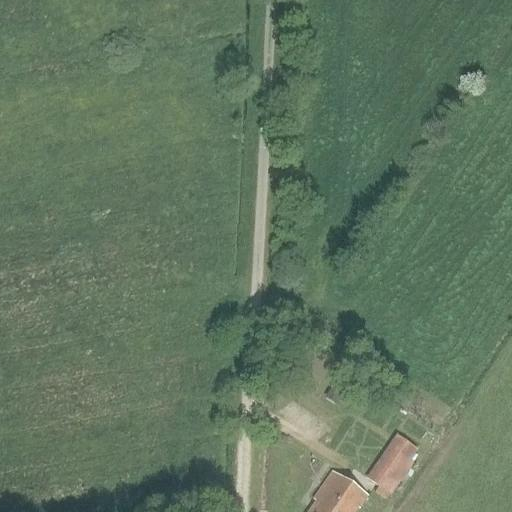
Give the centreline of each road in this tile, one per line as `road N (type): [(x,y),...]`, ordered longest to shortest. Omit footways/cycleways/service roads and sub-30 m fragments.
road 1 (unclassified): [(252,309),(269,0)]
road 2 (track): [(242,511),(252,309)]
